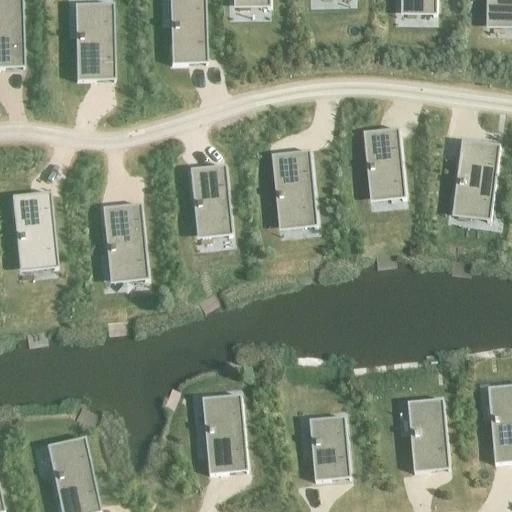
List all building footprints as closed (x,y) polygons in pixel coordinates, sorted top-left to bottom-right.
[(405,0),(405,12),(436,12),(437,12),(437,0),(405,0)] [(511,0),(490,0),(490,1),(491,1),(491,25),(511,24),(511,0)] [(0,72),(4,72),(4,71),(10,71),(10,65),(22,65),(22,66),(24,66),(22,3),(0,3),(0,72)] [(171,48),(170,48),(171,69),(187,68),(187,67),(193,67),(192,61),(204,61),(204,62),(207,61),(205,4),(173,5),(174,29),(173,29),(173,34),(174,34),(174,42),(171,42),(171,48)] [(79,67),(75,67),(76,85),(95,85),(95,84),(101,84),(100,78),(112,78),(115,78),(113,15),(78,16),(79,40),(78,40),(78,45),(79,45),(79,67)] [(379,134),(363,136),(365,157),(366,157),(367,162),(370,162),(371,170),(370,170),(371,175),(374,198),(404,195),(406,195),(400,138),(398,139),(386,140),(385,135),(380,135),(379,134)] [(460,190),(457,213),(492,218),(500,155),(498,155),(486,154),(486,148),(481,148),(481,147),(462,144),(459,163),(464,163),(461,185),(460,185),(459,190),(460,190)] [(291,157),(272,159),(274,177),(278,177),(280,198),(279,198),(280,203),(283,227),(318,223),(311,161),(309,161),(309,162),(297,163),(297,157),(291,158),(291,157)] [(222,170),(197,175),(202,230),(228,230),(222,170)] [(30,198),(11,200),(13,219),(17,218),(18,226),(19,240),(18,240),(19,245),(20,245),(22,269),(57,265),(50,202),(48,203),(36,204),(36,199),(30,199),(30,198)] [(120,210),(101,212),(103,230),(107,230),(108,238),(109,251),(109,252),(109,257),(110,257),(112,280),(147,277),(141,214),(139,214),(139,215),(127,216),(126,210),(120,211),(120,210)] [(511,396),(493,398),(495,422),(494,422),(495,427),(497,449),(493,449),(495,468),(511,466),(511,396)] [(242,406),(207,409),(209,433),(209,438),(210,438),(212,460),(208,460),(209,478),(229,477),(228,476),(234,475),(234,470),(246,469),(248,469),(242,406)] [(444,410),(412,413),(415,436),(414,436),(414,442),(415,442),(416,450),(412,450),(413,455),(412,455),(414,476),(430,475),(430,474),(436,474),(435,468),(447,467),(449,467),(444,410)] [(346,428),(314,431),(316,445),(315,445),(315,450),(316,450),(317,464),(313,464),(315,485),(331,484),(331,483),(337,482),(336,477),(348,475),(348,476),(350,476),(346,428)] [(85,449),(51,456),(56,479),(57,485),(62,506),(58,507),(59,511),(88,511),(97,510),(97,511),(99,510),(85,449)]
